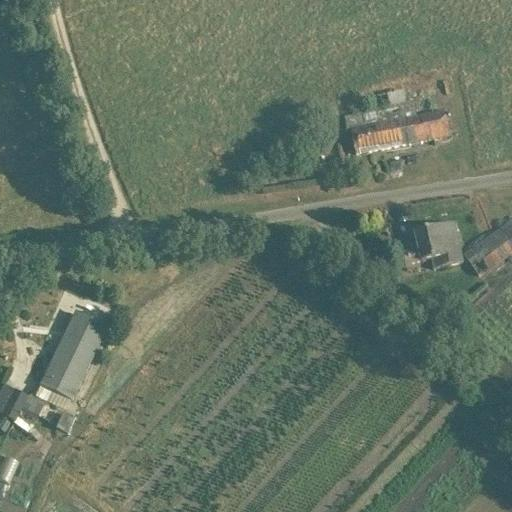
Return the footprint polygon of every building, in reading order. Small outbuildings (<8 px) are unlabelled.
[(450,137),(445,114),(417,120),(414,104),(408,106),(407,102),(405,92),(373,100),(376,113),(364,115),(344,119),(347,132),(351,131),(356,156),(450,137)] [(511,254),(511,222),(464,256),(480,278),(511,254)] [(419,250),(403,254),(407,270),(434,262),(436,271),(463,264),(454,225),(415,233),(419,250)] [(105,329),(75,315),(40,387),(70,402),(105,329)] [(19,414),(37,422),(45,404),(4,386),(0,393),(0,416),(15,424),(19,414)] [(67,434),(73,421),(61,415),(55,429),(67,434)] [(0,431),(4,434),(9,425),(1,421),(0,422),(0,431)] [(0,465),(0,477),(11,481),(18,461),(3,456),(0,465)]
